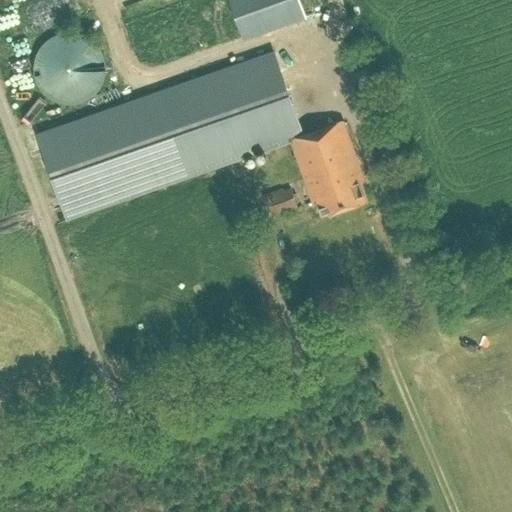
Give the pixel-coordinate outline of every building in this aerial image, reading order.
[(305,0),(249,0),(232,4),(239,35),(310,19),(305,0)] [(183,14),(195,23),(202,12),(190,4),(183,14)] [(12,62),(23,62),(24,48),(12,48),(12,62)] [(182,178),(182,177),(291,139),(314,204),(318,202),(323,217),(368,200),(361,182),(365,180),(344,120),(302,135),(273,53),(153,96),(153,95),(39,135),(68,218),(182,178)] [(21,102),(36,97),(27,72),(12,77),(21,102)] [(283,213),(297,208),(295,203),(299,202),(296,193),(292,194),(290,189),(283,191),(282,188),(264,195),(271,215),(282,211),(283,213)]
